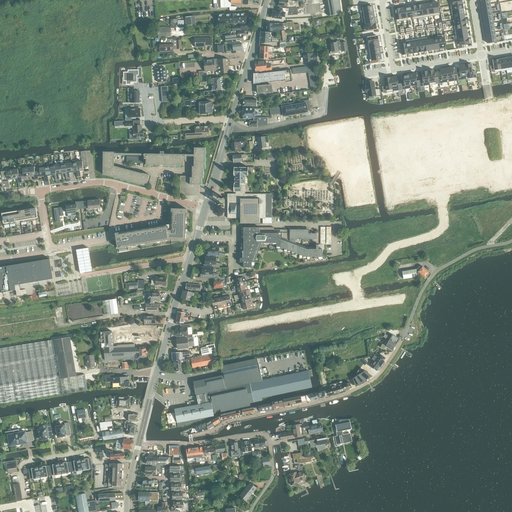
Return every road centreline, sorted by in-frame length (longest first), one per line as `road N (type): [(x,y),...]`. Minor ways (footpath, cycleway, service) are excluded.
road 1 (residential): [(382,0),(394,68),(481,53)]
road 2 (residential): [(353,278),(390,248),(449,224),(481,191)]
road 3 (residential): [(135,459),(96,462),(91,450),(23,463),(24,498)]
road 4 (residential): [(138,443),(176,305)]
road 5 (residential): [(334,254),(334,225),(238,225),(231,238)]
road 6 (residential): [(491,121),(358,147)]
road 7 (residential): [(227,328),(359,305)]
road 8 (residential): [(229,122),(267,0)]
